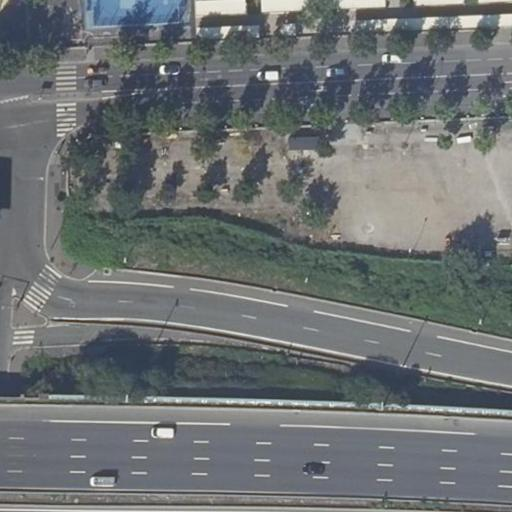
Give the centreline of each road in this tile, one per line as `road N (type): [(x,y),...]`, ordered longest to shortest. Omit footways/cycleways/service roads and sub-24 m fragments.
road 1 (motorway): [(511,365),(202,305),(55,290),(17,252),(9,222)]
road 2 (motorway): [(511,470),(0,454)]
road 3 (tertiary): [(193,87),(511,77)]
road 4 (tertiary): [(2,100),(67,117),(193,87)]
road 5 (tertiary): [(193,87),(65,78),(2,100)]
road 6 (tertiary): [(9,222),(2,100)]
